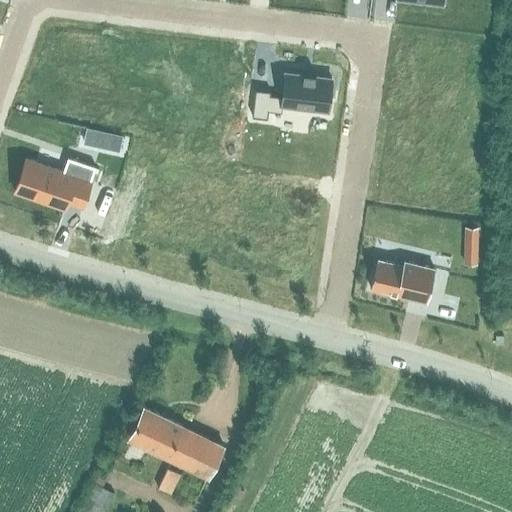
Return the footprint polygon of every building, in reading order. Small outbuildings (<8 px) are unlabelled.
[(110,83),(114,51),(67,45),(63,77),(110,83)] [(236,101),(240,66),(185,60),(180,94),(236,101)] [(252,92),(249,115),(264,117),(265,109),(278,111),(279,104),(326,110),(330,77),(313,75),(313,73),(301,72),(301,73),(283,71),(279,99),(267,97),(267,94),(252,92)] [(130,133),(134,100),(118,98),(116,111),(114,130),(130,133)] [(119,149),(122,135),(110,132),(107,146),(119,149)] [(235,185),(241,162),(217,156),(212,180),(235,185)] [(27,157),(14,190),(69,210),(71,203),(81,206),(91,180),(27,157)] [(128,194),(120,226),(188,243),(197,207),(161,198),(160,202),(128,194)] [(477,263),(478,226),(464,226),(463,263),(477,263)] [(377,257),(370,286),(424,299),(424,300),(426,300),(434,267),(405,259),(404,264),(377,257)] [(143,405),(128,437),(207,476),(222,444),(143,405)] [(167,467),(158,486),(172,492),(181,474),(167,467)]
